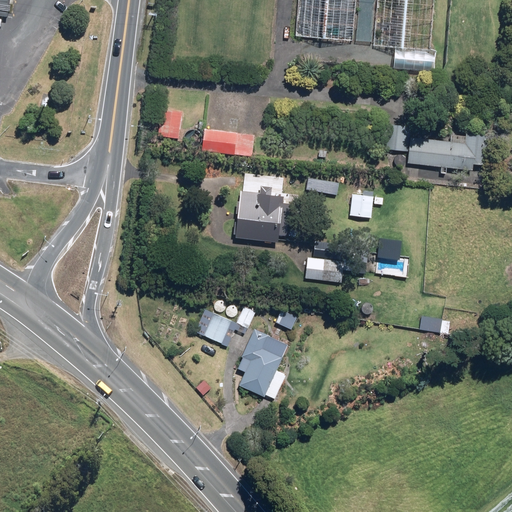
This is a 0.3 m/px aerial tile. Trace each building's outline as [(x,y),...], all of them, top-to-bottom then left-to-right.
[(0,0),(0,15),(9,17),(9,11),(11,11),(12,5),(10,5),(10,0),(0,0)] [(436,0),(297,0),(295,37),(355,42),(376,44),(395,45),(432,48),(436,0)] [(432,48),(395,45),(395,55),(394,57),(394,65),(436,69),(437,49),(432,48)] [(165,109),(162,136),(180,138),(183,112),(165,109)] [(408,151),(410,126),(387,123),(385,149),(408,151)] [(236,152),(238,132),(206,129),(204,149),(236,152)] [(452,141),(412,137),(409,163),(442,167),(441,173),(447,173),(448,167),(474,170),(475,164),(487,165),(490,135),(467,133),(467,136),(452,134),(452,141)] [(403,154),(401,154),(400,154),(399,154),(398,154),(396,155),(395,155),(394,156),(393,157),(393,159),(392,160),(392,161),(392,162),(393,164),(393,165),(394,166),(395,167),(396,168),(397,168),(398,169),(399,169),(401,169),(402,169),(403,168),(404,167),(405,167),(406,166),(407,164),(407,163),(407,162),(407,160),(407,159),(407,158),(406,157),(405,156),(404,155),(403,154)] [(369,187),(354,186),(354,189),(350,188),(350,194),(353,194),(351,215),(372,217),(374,196),(374,191),(368,191),(369,187)] [(254,192),(242,190),(241,201),(238,201),(237,213),(239,214),(239,222),(236,222),(235,234),(237,234),(236,238),(279,242),(280,237),(288,237),(290,215),(294,215),(295,209),(292,208),(292,201),(285,200),(285,196),(282,196),(282,191),(272,190),(272,192),(261,191),(260,193),(254,192)] [(358,246),(316,240),(314,257),(309,257),(306,278),(343,282),(344,269),(355,271),(358,246)] [(218,298),(213,309),(236,319),(240,308),(218,298)] [(371,301),(370,301),(368,301),(367,301),(366,302),(364,302),(363,303),(363,304),(362,305),(361,306),(361,308),(361,309),(361,310),(362,312),(362,313),(363,314),(364,315),(365,316),(366,316),(368,316),(369,316),(370,316),(372,316),(373,315),(374,314),(375,313),(376,312),(376,311),(377,310),(377,308),(376,307),(376,306),(375,305),(375,304),(374,303),(373,302),(371,301)] [(205,308),(195,331),(228,346),(232,337),(228,334),(231,327),(246,333),(248,328),(249,329),(257,311),(245,306),(237,323),(205,308)] [(270,335),(255,329),(243,357),(251,361),(251,362),(244,359),(241,365),(248,368),(240,385),(266,397),(267,395),(276,399),(287,375),(278,371),(281,364),(284,366),(286,361),(283,359),(284,357),(271,352),(276,341),(269,338),(270,335)] [(205,380),(197,387),(204,395),(212,388),(205,380)]
